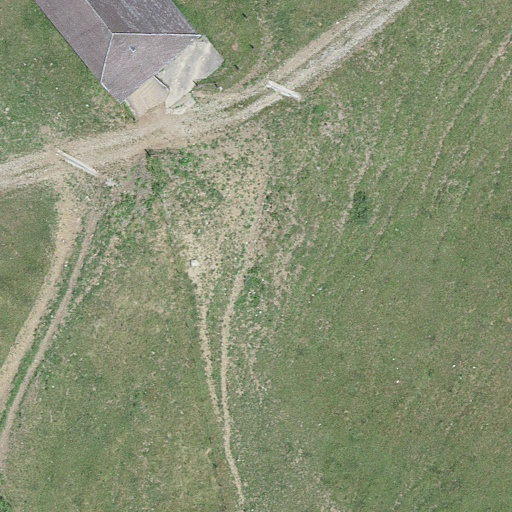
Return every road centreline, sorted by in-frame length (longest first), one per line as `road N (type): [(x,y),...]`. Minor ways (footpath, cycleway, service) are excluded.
road 1 (track): [(0,179),(234,108),(385,0)]
road 2 (track): [(0,430),(109,146)]
